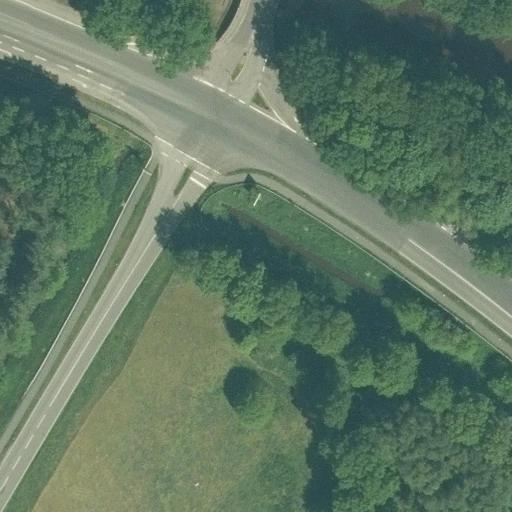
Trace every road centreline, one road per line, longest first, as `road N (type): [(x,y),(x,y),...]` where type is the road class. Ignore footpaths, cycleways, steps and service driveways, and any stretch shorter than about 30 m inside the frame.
road 1 (tertiary): [(0,480),(218,110)]
road 2 (track): [(511,408),(417,342),(162,199)]
road 3 (primary): [(0,15),(218,110)]
road 4 (primary): [(332,176),(511,312)]
road 5 (primary): [(332,176),(258,61),(259,0)]
road 6 (primary): [(218,110),(332,176)]
